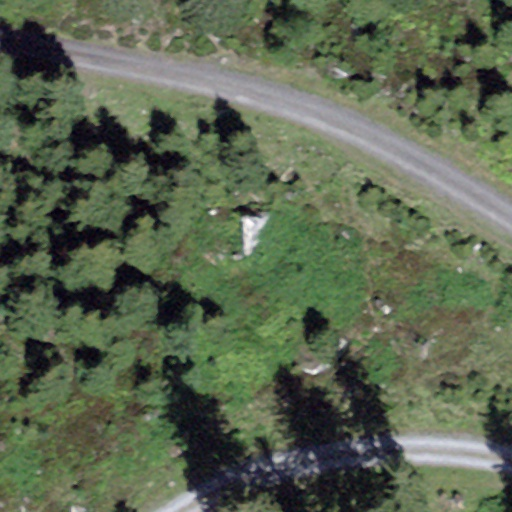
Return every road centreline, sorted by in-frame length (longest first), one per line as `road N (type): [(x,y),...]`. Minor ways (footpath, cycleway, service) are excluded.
road 1 (track): [(511,219),(397,152),(279,104),(0,45)]
road 2 (track): [(187,511),(313,454),(426,454),(511,466)]
